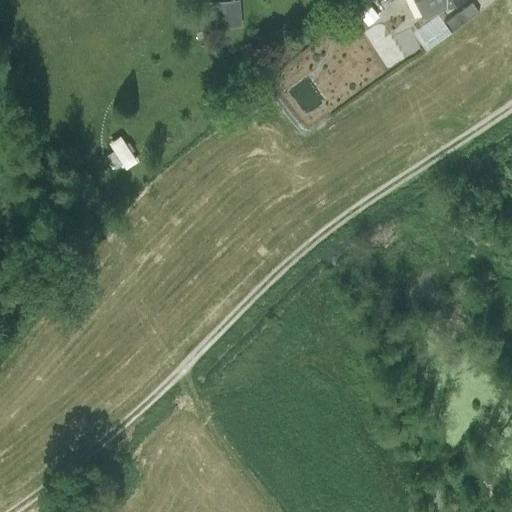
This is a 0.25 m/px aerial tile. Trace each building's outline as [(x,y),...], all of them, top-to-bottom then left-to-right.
[(434,0),(416,0),(423,14),(438,7),(434,0)] [(215,27),(239,26),(237,1),(213,2),(215,27)] [(444,23),(451,32),(479,12),(472,2),(444,23)] [(425,51),(451,32),(444,23),(437,14),(412,32),(425,51)] [(114,140),(127,164),(136,160),(129,146),(123,135),(114,140)]
